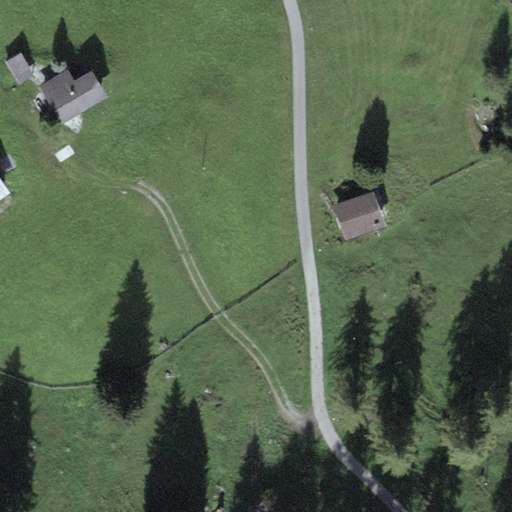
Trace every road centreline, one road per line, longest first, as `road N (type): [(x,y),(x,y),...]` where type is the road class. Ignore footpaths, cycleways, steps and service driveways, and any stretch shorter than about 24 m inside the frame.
road 1 (residential): [(287,0),(297,41),(303,246),(320,411),(347,463),(399,511)]
road 2 (track): [(325,428),(291,411),(262,360),(203,291),(153,195),(92,171)]
